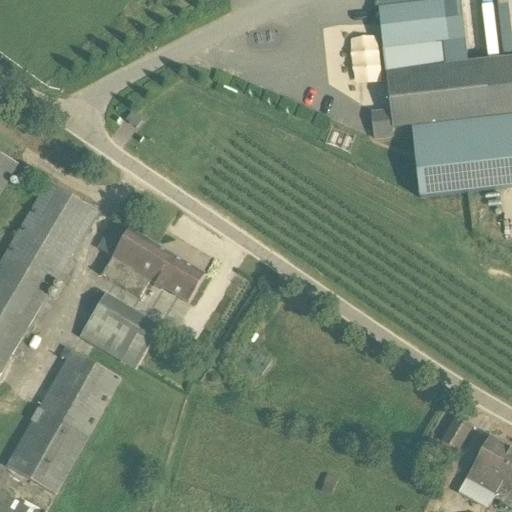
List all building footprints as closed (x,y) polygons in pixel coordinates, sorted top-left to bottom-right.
[(436,0),(378,0),(385,53),(386,52),(388,76),(392,111),(395,131),(412,129),(511,116),(511,60),(452,68),(444,3),(437,4),(436,0)] [(376,141),(396,139),(395,131),(392,111),(372,113),(376,141)] [(421,199),(511,187),(511,116),(412,129),(421,199)] [(0,197),(19,166),(0,154),(0,197)] [(0,378),(98,213),(49,184),(0,267),(0,378)] [(205,278),(130,232),(115,223),(98,250),(113,259),(102,278),(140,301),(151,283),(189,306),(205,278)] [(161,330),(105,297),(80,339),(135,373),(161,330)] [(121,381),(65,349),(60,358),(67,362),(5,468),(53,496),(121,381)] [(457,419),(443,444),(458,453),(473,428),(457,419)] [(495,499),(504,483),(502,482),(511,464),(511,451),(491,439),(466,482),(495,499)] [(511,464),(502,482),(504,483),(495,499),(511,508),(511,464)]
